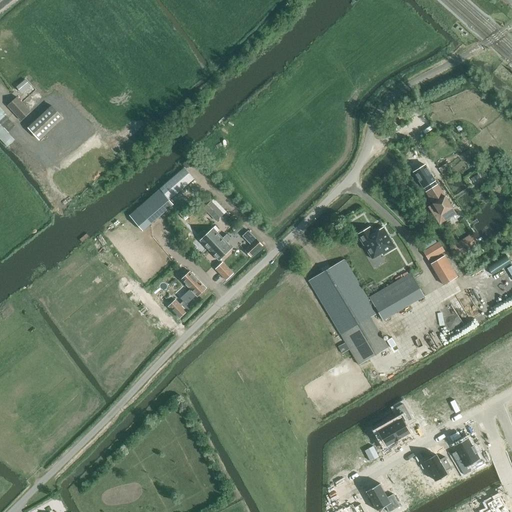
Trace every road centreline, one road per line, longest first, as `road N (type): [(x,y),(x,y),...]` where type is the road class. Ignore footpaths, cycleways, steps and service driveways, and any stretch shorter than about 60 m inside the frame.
road 1 (unclassified): [(476,49),(392,96),(347,181),(12,511)]
road 2 (residential): [(334,500),(488,414)]
